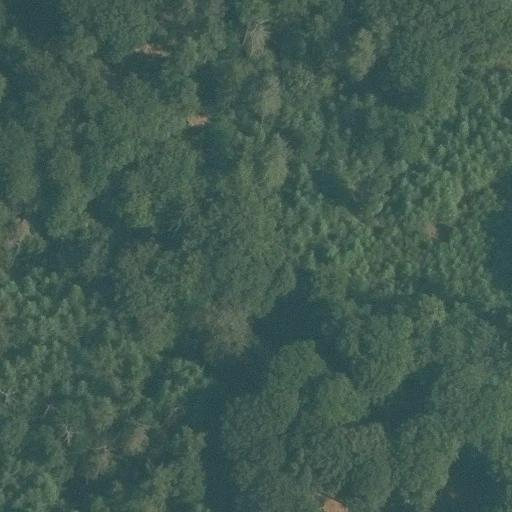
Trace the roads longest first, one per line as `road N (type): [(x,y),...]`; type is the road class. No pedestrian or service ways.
road 1 (track): [(0,117),(168,276),(300,384),(507,511)]
road 2 (track): [(76,0),(155,264)]
